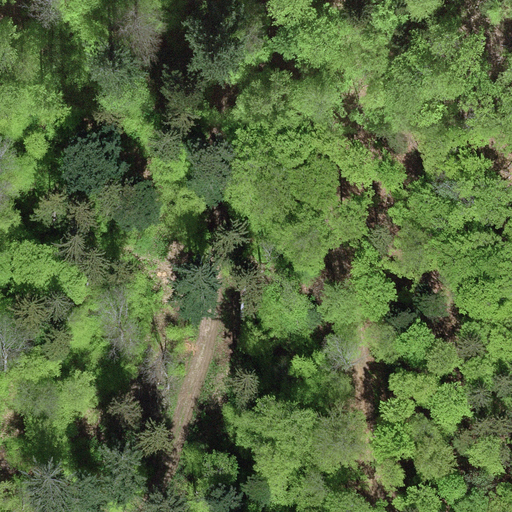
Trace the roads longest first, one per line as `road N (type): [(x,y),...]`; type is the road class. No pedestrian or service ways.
road 1 (track): [(260,0),(392,511)]
road 2 (track): [(152,511),(226,255),(218,0)]
